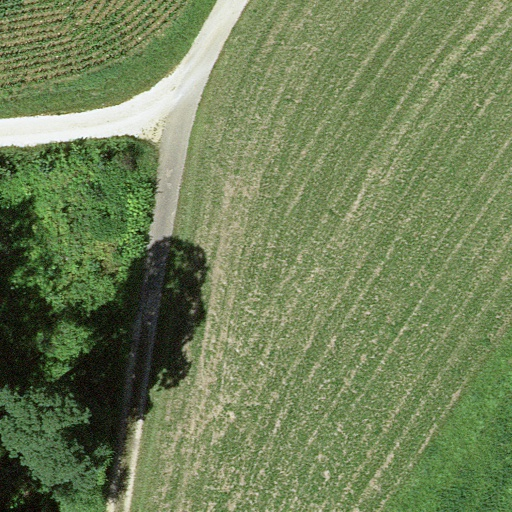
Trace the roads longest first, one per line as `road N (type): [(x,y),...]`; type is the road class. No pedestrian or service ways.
road 1 (track): [(119,511),(174,133),(231,0)]
road 2 (track): [(174,133),(0,116)]
